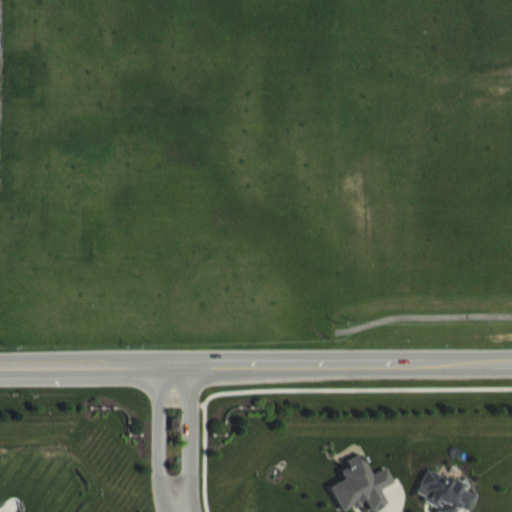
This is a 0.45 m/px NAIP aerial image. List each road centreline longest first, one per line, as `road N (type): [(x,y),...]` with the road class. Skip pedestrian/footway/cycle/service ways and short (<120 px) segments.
road 1 (secondary): [(511,362),(0,363)]
road 2 (residential): [(171,362),(179,511)]
